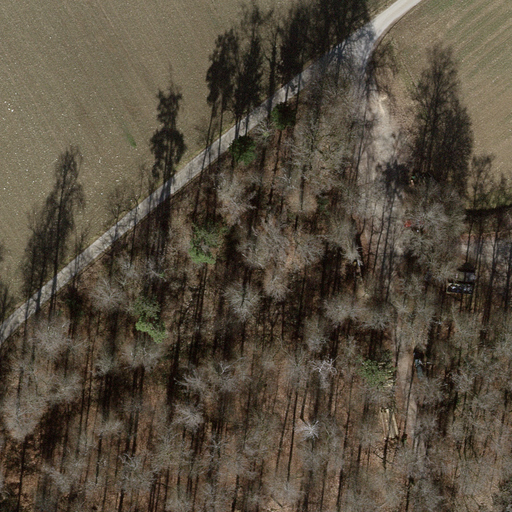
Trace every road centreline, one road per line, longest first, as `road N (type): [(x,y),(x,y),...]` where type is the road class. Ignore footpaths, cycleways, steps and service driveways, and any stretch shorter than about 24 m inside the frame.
road 1 (track): [(0,347),(94,251),(412,0)]
road 2 (track): [(346,50),(370,226),(430,511)]
